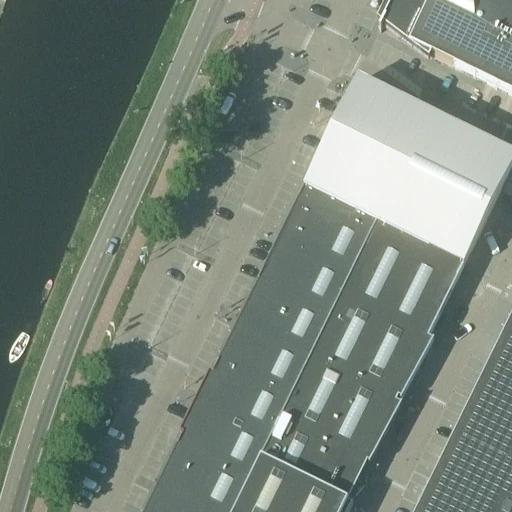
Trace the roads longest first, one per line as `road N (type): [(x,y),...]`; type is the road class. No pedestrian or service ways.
road 1 (tertiary): [(10,511),(69,328),(212,0)]
road 2 (unclassified): [(108,511),(328,48)]
road 3 (unclassified): [(381,511),(511,230)]
road 4 (unclassified): [(511,138),(328,48)]
